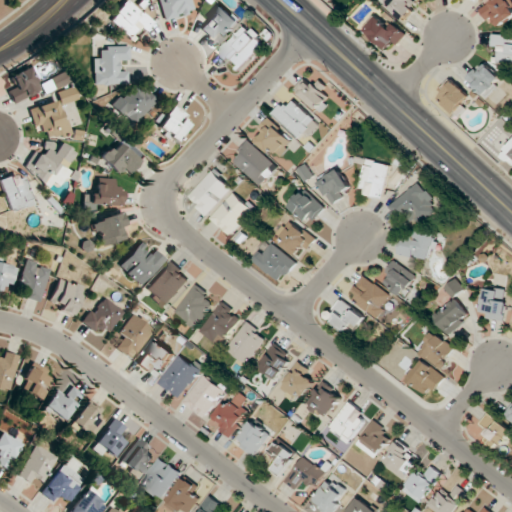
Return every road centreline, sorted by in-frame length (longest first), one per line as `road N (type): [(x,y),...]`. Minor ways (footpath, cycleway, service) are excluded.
road 1 (residential): [(511,488),(168,216),(168,186),(313,29)]
road 2 (residential): [(279,511),(86,360),(0,320)]
road 3 (secondary): [(282,0),(511,211)]
